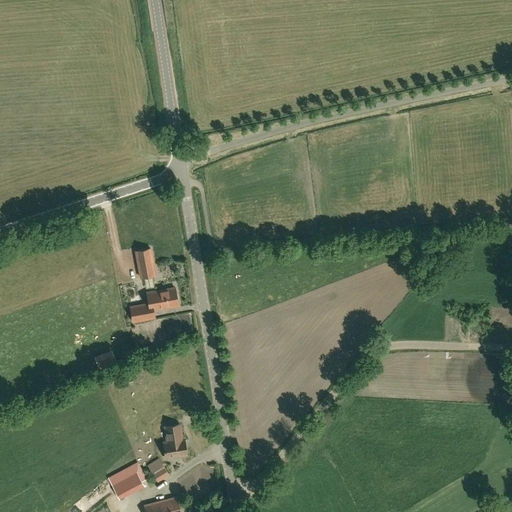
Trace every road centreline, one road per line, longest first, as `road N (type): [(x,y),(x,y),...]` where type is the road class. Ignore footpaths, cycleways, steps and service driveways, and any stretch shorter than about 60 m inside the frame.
road 1 (tertiary): [(236,511),(180,170)]
road 2 (unclassified): [(0,231),(180,170)]
road 3 (tertiary): [(180,170),(154,0)]
